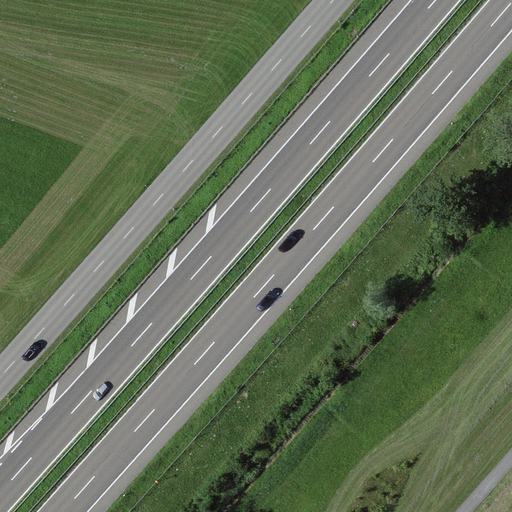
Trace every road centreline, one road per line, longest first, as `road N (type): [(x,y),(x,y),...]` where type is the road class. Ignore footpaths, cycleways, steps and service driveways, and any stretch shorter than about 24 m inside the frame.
road 1 (motorway): [(63,511),(510,0)]
road 2 (motorway): [(433,0),(0,493)]
road 3 (tertiary): [(0,373),(332,0)]
